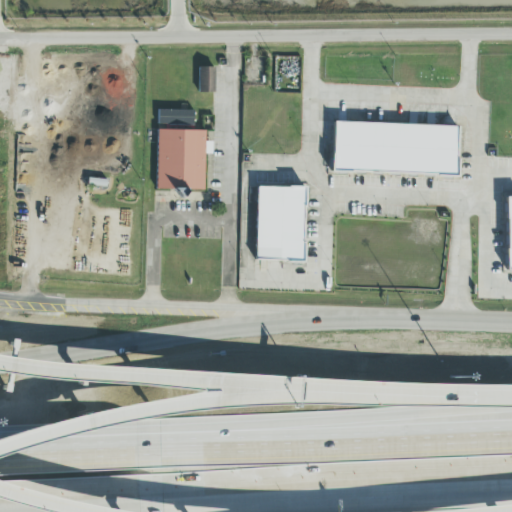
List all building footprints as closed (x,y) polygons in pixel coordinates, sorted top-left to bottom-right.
[(214,94),(214,68),(198,68),(197,93),(214,94)] [(193,111),(158,110),(157,125),(192,126),(193,111)] [(329,170),(331,122),(455,127),(453,175),(329,170)] [(203,192),(204,131),(155,130),(155,191),(203,192)] [(253,259),(254,186),(301,187),(299,261),(253,259)] [(511,268),(504,269),(503,197),(511,197),(511,268)]
